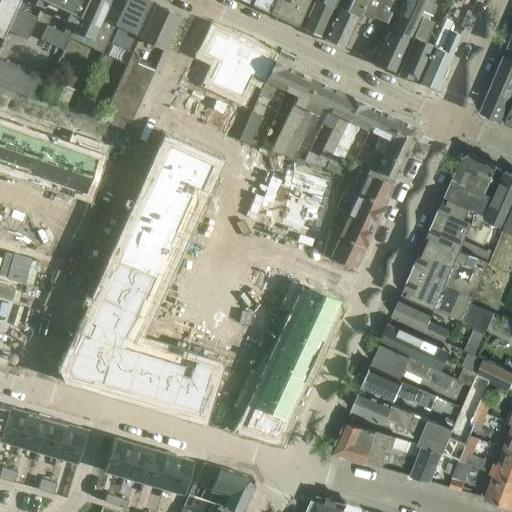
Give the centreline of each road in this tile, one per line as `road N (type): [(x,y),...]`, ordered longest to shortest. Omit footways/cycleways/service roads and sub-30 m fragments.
road 1 (residential): [(288,463),(450,121)]
road 2 (unknown): [(370,291),(114,211)]
road 3 (residential): [(33,391),(288,463)]
road 4 (residential): [(214,9),(450,121)]
road 5 (residential): [(114,211),(214,9)]
road 6 (residential): [(33,391),(114,211)]
road 7 (residential): [(455,511),(288,463)]
road 8 (residential): [(450,121),(504,0)]
